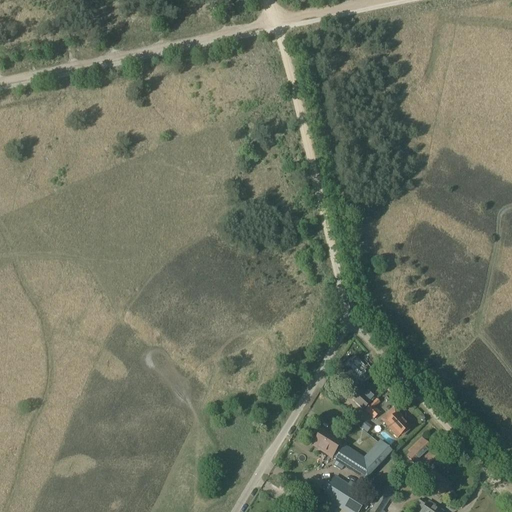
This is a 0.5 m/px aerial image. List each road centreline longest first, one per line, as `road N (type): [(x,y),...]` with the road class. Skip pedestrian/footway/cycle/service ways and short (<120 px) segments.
road 1 (track): [(0,79),(376,0)]
road 2 (unclassified): [(349,322),(266,0)]
road 3 (unclassified): [(511,499),(349,322)]
road 4 (unclassified): [(349,322),(234,511)]
road 5 (track): [(479,334),(500,214),(511,204)]
